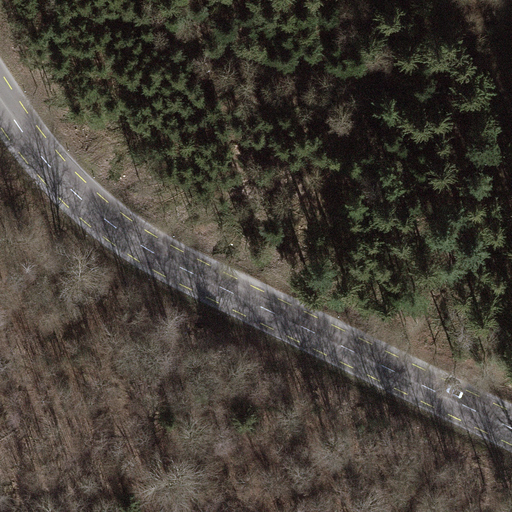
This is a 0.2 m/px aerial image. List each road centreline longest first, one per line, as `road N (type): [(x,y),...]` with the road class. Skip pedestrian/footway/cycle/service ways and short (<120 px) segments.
road 1 (secondary): [(511,429),(141,245),(58,175),(0,97)]
road 2 (track): [(353,0),(511,90)]
